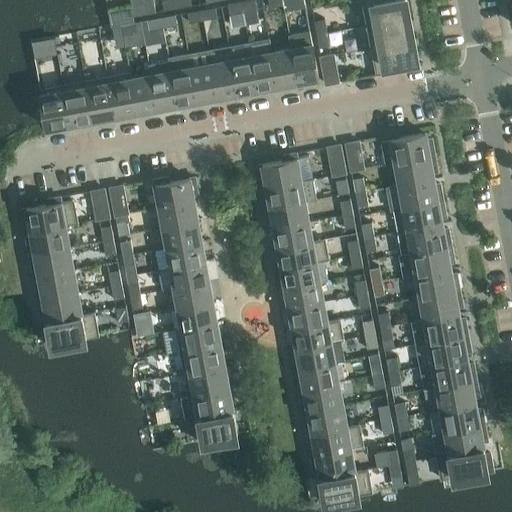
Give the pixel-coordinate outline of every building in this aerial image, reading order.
[(163,10),(163,11),(177,8),(175,0),(168,0),(162,1),(162,2),(164,1),(166,10),(163,10)] [(175,0),(177,8),(191,6),(191,5),(189,6),(187,0),(175,0)] [(255,0),(254,0),(241,2),(243,12),(257,9),(254,9),(253,1),(255,0)] [(405,0),(361,0),(366,25),(409,17),(405,0)] [(229,14),(243,12),(241,2),(227,5),(230,5),(231,14),(229,14)] [(145,5),(131,7),(132,17),(146,14),(144,14),(142,5),(145,5)] [(118,19),(119,19),(132,17),(131,7),(117,10),(119,10),(121,18),(118,19)] [(215,8),(215,7),(201,10),(203,19),(217,17),(217,16),(214,17),(213,8),(215,8)] [(189,22),(203,19),(201,10),(187,12),(187,13),(190,12),(191,21),(189,22)] [(175,15),(161,17),(163,27),(177,24),(176,24),(174,24),(172,16),(175,15)] [(149,29),(163,27),(161,17),(147,20),(149,20),(151,29),(149,29)] [(409,17),(366,25),(371,48),(413,40),(409,17)] [(314,21),(316,35),(326,33),(323,19),(323,22),(315,23),(314,21)] [(136,22),(121,25),(123,34),(137,32),(137,31),(135,32),(133,23),(136,22)] [(319,78),(310,32),(289,36),(291,48),(297,82),(319,78)] [(328,47),(326,33),(316,35),(319,49),(319,46),(328,45),(328,47)] [(54,36),(31,40),(35,58),(57,54),(54,36)] [(272,51),(270,39),(249,43),(257,90),(277,86),(271,51),(272,51)] [(409,69),(407,61),(417,60),(413,40),(371,48),(376,75),(409,69)] [(257,90),(249,43),(229,47),(237,94),(257,90)] [(237,94),(229,47),(209,51),(217,97),(237,94)] [(291,48),(272,51),(271,51),(277,86),(297,82),(291,48)] [(217,97),(209,51),(189,54),(197,101),(217,97)] [(197,101),(189,54),(169,58),(171,70),(177,105),(197,101)] [(338,82),(333,55),(321,57),(326,84),(338,82)] [(177,105),(171,70),(151,74),(157,108),(177,105)] [(131,77),(131,73),(108,77),(115,116),(137,112),(131,77)] [(157,108),(151,74),(131,77),(137,112),(157,108)] [(115,116),(108,77),(85,81),(92,120),(115,116)] [(92,120),(85,81),(63,85),(70,125),(92,120)] [(46,93),(40,94),(43,109),(37,110),(40,125),(46,124),(47,129),(70,125),(63,85),(45,88),(46,93)] [(426,132),(381,141),(385,164),(395,162),(435,155),(431,139),(427,139),(426,132)] [(346,143),(351,171),(364,168),(359,141),(346,143)] [(327,147),(333,175),(345,173),(340,145),(327,147)] [(283,160),(258,165),(261,182),(265,181),(267,188),(301,181),(310,180),(305,156),(297,158),(296,153),(282,155),(283,160)] [(435,155),(395,162),(399,184),(399,185),(434,178),(433,172),(438,171),(435,155)] [(168,177),(154,179),(159,207),(194,201),(193,195),(197,194),(194,177),(168,182),(168,177)] [(362,177),(352,179),(355,193),(365,191),(362,177)] [(340,194),(349,193),(346,178),(337,180),(340,194)] [(399,184),(387,186),(392,209),(393,209),(443,200),(440,183),(435,184),(434,178),(399,185),(399,184)] [(301,181),(267,188),(270,208),(305,201),(313,199),(310,180),(301,181)] [(123,185),(110,187),(115,216),(128,213),(123,185)] [(104,189),(91,191),(97,219),(109,217),(104,189)] [(358,207),(367,205),(365,191),(355,193),(358,207)] [(65,226),(77,223),(73,200),(61,202),(60,197),(46,199),(47,204),(22,209),(25,226),(29,225),(30,231),(65,225),(65,226)] [(350,199),(341,201),(343,214),(353,212),(350,199)] [(443,200),(393,209),(397,232),(443,223),(441,216),(446,216),(443,200)] [(194,201),(159,207),(163,227),(198,221),(194,201)] [(305,201),(270,208),(274,228),(309,221),(305,201)] [(346,228),(355,227),(353,212),(343,214),(346,228)] [(119,236),(128,234),(126,220),(125,220),(126,222),(117,224),(117,221),(116,221),(119,236)] [(198,221),(163,227),(167,247),(202,241),(198,221)] [(309,221),(274,228),(278,248),(312,241),(312,240),(309,221)] [(370,222),(361,224),(363,238),(373,236),(370,222)] [(443,223),(397,232),(402,254),(451,245),(448,228),(444,229),(443,223)] [(32,238),(27,238),(30,255),(69,247),(65,226),(65,225),(30,231),(32,238)] [(102,227),(101,227),(104,241),(113,239),(111,225),(110,225),(111,228),(102,229),(102,227)] [(366,251),(375,250),(373,236),(363,238),(366,251)] [(316,262),(328,260),(324,238),(312,240),(312,241),(278,248),(281,268),(316,261),(316,262)] [(116,253),(113,239),(104,241),(107,255),(107,252),(115,251),(116,253)] [(358,239),(348,241),(351,254),(360,252),(358,239)] [(120,242),(123,256),(132,254),(129,240),(129,242),(121,244),(120,242)] [(167,248),(155,250),(158,269),(170,267),(205,261),(202,241),(167,247),(167,248)] [(402,254),(400,254),(404,277),(416,274),(451,268),(450,261),(454,260),(451,245),(402,254)] [(33,271),(38,270),(39,276),(74,270),(69,247),(30,255),(33,271)] [(353,269),(363,267),(360,252),(351,254),(353,269)] [(134,268),(135,268),(132,254),(123,256),(125,269),(126,269),(125,267),(134,265),(134,268)] [(205,261),(170,267),(174,287),(209,281),(205,261)] [(316,261),(281,268),(285,288),(320,281),(316,262),(316,261)] [(379,267),(369,269),(372,283),(381,281),(379,267)] [(451,268),(416,274),(420,297),(460,290),(457,273),(452,274),(451,268)] [(40,282),(35,283),(38,299),(78,292),(74,270),(39,276),(40,282)] [(110,272),(112,286),(122,284),(119,270),(119,273),(111,274),(110,272)] [(365,279),(356,281),(358,295),(367,293),(365,279)] [(128,282),(127,282),(130,296),(139,294),(137,280),(136,280),(137,282),(128,284),(128,282)] [(209,281),(174,287),(178,308),(213,301),(209,281)] [(320,281),(285,288),(289,308),(324,301),(320,281)] [(374,296),(384,295),(381,281),(372,283),(374,296)] [(124,298),(122,284),(112,286),(115,300),(115,297),(123,296),(124,298)] [(460,290),(420,297),(424,319),(459,313),(458,306),(463,305),(460,290)] [(41,316),(46,315),(47,321),(82,315),(82,314),(78,292),(38,299),(41,316)] [(361,309),(370,307),(367,293),(358,295),(361,309)] [(142,308),(139,294),(130,296),(133,310),(133,309),(133,307),(141,305),(142,308)] [(213,301),(178,308),(182,327),(182,328),(216,321),(213,301)] [(324,301),(289,308),(293,328),(327,322),(327,321),(324,301)] [(129,321),(126,307),(116,308),(119,322),(120,322),(119,320),(128,318),(128,321),(129,321)] [(151,309),(134,312),(135,320),(152,317),(151,309)] [(93,312),(82,314),(82,315),(47,321),(48,327),(44,328),(47,345),(66,342),(67,348),(82,345),(81,339),(98,336),(93,312)] [(387,312),(377,314),(380,327),(389,326),(387,312)] [(424,319),(412,321),(416,343),(428,341),(428,342),(468,334),(465,318),(460,319),(459,313),(424,319)] [(339,319),(327,321),(327,322),(293,328),(296,348),(341,339),(343,339),(339,319)] [(372,320),(363,321),(365,335),(375,333),(372,320)] [(182,327),(177,328),(181,351),(221,344),(216,321),(182,328),(182,327)] [(383,342),(392,340),(389,326),(380,327),(383,342)] [(368,349),(378,347),(375,333),(365,335),(368,349)] [(428,341),(416,343),(421,367),(433,365),(432,364),(468,358),(466,351),(471,350),(468,334),(428,342),(428,341)] [(341,339),(296,348),(300,368),(335,362),(345,360),(341,339)] [(221,344),(181,351),(185,374),(225,366),(221,344)] [(395,357),(386,359),(388,372),(398,371),(395,357)] [(433,365),(421,367),(425,389),(437,386),(437,387),(476,379),(473,363),(469,363),(468,358),(432,364),(433,365)] [(380,360),(371,362),(373,375),(382,373),(380,360)] [(335,362),(300,368),(304,388),(338,382),(335,362)] [(225,366),(185,374),(189,396),(229,389),(225,366)] [(391,386),(400,385),(398,371),(388,372),(391,386)] [(376,389),(385,387),(382,373),(373,375),(376,389)] [(476,379),(437,387),(441,409),(476,402),(475,396),(479,395),(476,379)] [(305,395),(300,395),(303,412),(343,404),(338,382),(304,388),(305,395)] [(189,396),(182,397),(186,420),(233,411),(229,389),(189,396)] [(404,402),(394,403),(397,417),(406,416),(404,402)] [(476,402),(441,409),(445,432),(485,424),(482,407),(477,408),(476,402)] [(306,428),(311,427),(312,433),(347,427),(347,426),(343,404),(303,412),(306,428)] [(388,405),(379,406),(381,420),(391,418),(388,405)] [(234,441),(232,435),(237,434),(233,411),(186,420),(190,437),(201,435),(202,441),(217,438),(218,444),(234,441)] [(399,431),(409,429),(406,416),(397,417),(399,431)] [(384,434),(393,432),(391,418),(381,420),(384,434)] [(313,439),(308,440),(311,456),(351,449),(351,450),(363,447),(358,424),(347,426),(347,427),(312,433),(313,439)] [(445,432),(433,434),(437,456),(484,447),(483,441),(488,440),(485,424),(445,432)] [(412,447),(402,448),(405,462),(415,460),(412,447)] [(484,447),(437,456),(442,479),(458,476),(459,482),(475,479),(474,473),(493,469),(490,452),(486,453),(484,447)] [(314,473),(319,472),(320,478),(355,472),(355,471),(351,450),(351,449),(311,456),(314,473)] [(397,449),(387,451),(390,465),(399,463),(397,449)] [(408,476),(417,474),(415,460),(405,462),(408,476)] [(392,479),(402,477),(399,463),(390,465),(392,479)] [(339,498),(340,504),(355,501),(354,496),(371,492),(367,469),(355,471),(355,472),(320,478),(322,484),(317,485),(320,502),(339,498)]
